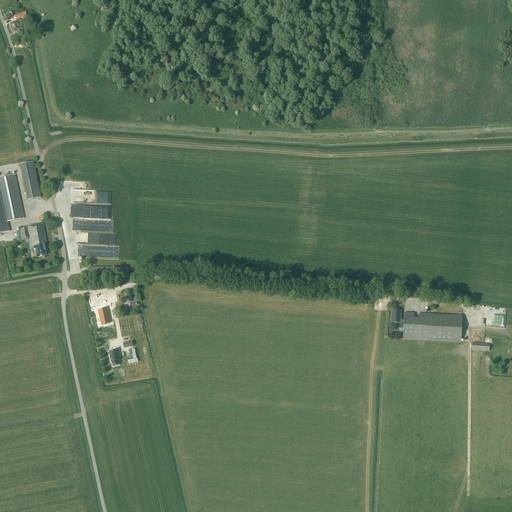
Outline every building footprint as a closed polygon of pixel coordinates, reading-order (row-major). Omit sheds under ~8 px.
[(21,14),(15,16),(16,20),(16,21),(10,23),(12,31),(20,29),(19,25),(22,25),(20,19),(22,18),(23,18),(21,14)] [(19,165),(27,201),(41,198),(33,162),(19,165)] [(0,233),(9,232),(7,222),(24,218),(15,174),(0,177),(0,233)] [(95,220),(95,231),(114,231),(114,220),(95,220)] [(45,244),(46,244),(42,224),(19,229),(22,241),(30,239),(31,247),(33,247),(34,250),(35,249),(37,258),(46,256),(45,250),(46,250),(45,244)] [(104,245),(104,258),(119,258),(120,246),(116,246),(116,233),(92,233),(92,244),(104,245)] [(129,267),(89,267),(89,276),(129,276),(129,267)] [(121,298),(123,304),(129,303),(130,306),(137,304),(136,298),(132,299),(131,296),(121,298)] [(102,325),(110,323),(107,309),(99,310),(102,325)] [(461,342),(463,316),(419,314),(419,319),(414,318),(415,313),(405,313),(404,320),(401,320),(401,311),(392,310),(392,323),(400,324),(401,323),(404,323),(403,339),(461,342)] [(472,343),(472,350),(489,352),(490,344),(472,343)] [(118,351),(109,353),(111,362),(112,362),(113,367),(119,366),(118,361),(120,361),(118,351)]
